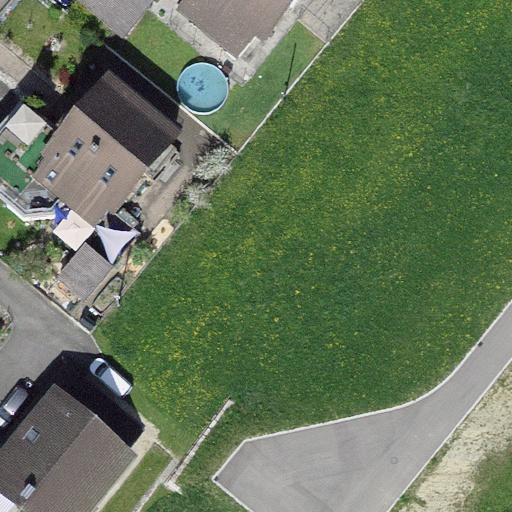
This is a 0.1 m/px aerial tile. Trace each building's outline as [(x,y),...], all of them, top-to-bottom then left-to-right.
[(149,0),(73,0),(119,37),(149,0)] [(258,40),(290,0),(184,0),(175,12),(235,60),(254,37),(258,40)] [(81,104),(75,112),(55,137),(18,107),(0,128),(0,195),(1,197),(3,211),(19,225),(49,222),(60,207),(89,232),(106,211),(109,214),(139,179),(150,188),(174,158),(164,149),(168,144),(103,89),(87,109),(81,104)] [(55,282),(79,302),(105,270),(81,250),(55,282)] [(116,459),(136,435),(71,382),(0,467),(0,494),(21,511),(80,511),(121,463),(116,459)]
